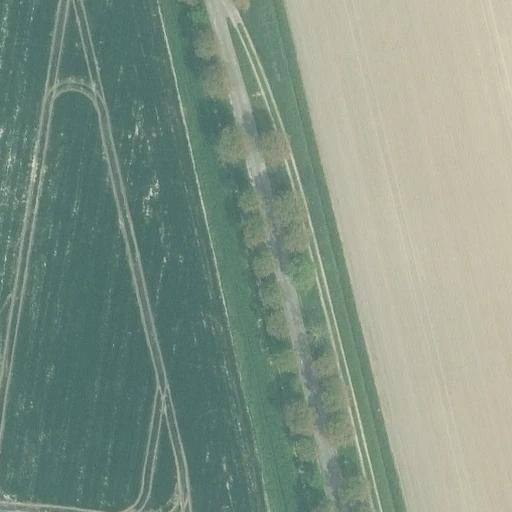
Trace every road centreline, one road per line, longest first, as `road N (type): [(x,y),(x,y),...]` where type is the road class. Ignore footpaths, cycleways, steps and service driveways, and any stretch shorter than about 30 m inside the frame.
road 1 (track): [(377,511),(327,306),(251,51),(217,0)]
road 2 (unclassified): [(212,0),(340,511)]
